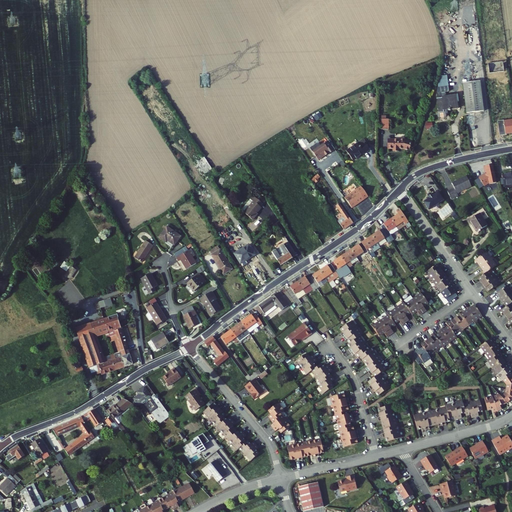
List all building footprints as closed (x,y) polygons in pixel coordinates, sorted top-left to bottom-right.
[(503,72),(501,62),(487,64),(488,74),(503,72)] [(469,114),(486,112),(482,82),(465,84),(469,114)] [(453,112),(460,111),(458,97),(445,99),(445,100),(440,101),(442,115),(447,114),(446,113),(450,112),(450,113),(453,113),(453,112)] [(499,135),(511,132),(511,119),(497,121),(499,135)] [(331,140),(331,139),(322,146),(320,143),(318,143),(312,147),(320,159),(332,151),(332,152),(337,148),(334,144),(331,140)] [(407,139),(389,139),(389,149),(394,149),(394,151),(399,151),(400,149),(405,149),(410,150),(412,141),(407,139)] [(348,151),(354,160),(365,153),(365,154),(371,150),(366,143),(361,146),(358,143),(348,151)] [(204,175),(212,169),(204,157),(196,162),(204,175)] [(499,182),(495,164),(488,165),(489,172),(487,173),(481,177),(486,185),(491,182),(491,183),(499,182)] [(311,179),(314,183),(321,179),(318,175),(311,179)] [(473,187),(468,176),(453,182),(456,188),(449,191),(452,199),(459,196),(458,193),(473,187)] [(354,196),(348,200),(354,209),(360,205),(361,205),(371,198),(365,190),(361,192),(360,191),(354,195),(354,196)] [(443,200),(438,192),(424,201),(429,209),(443,200)] [(255,202),(245,212),(253,220),(256,217),(255,216),(263,209),(262,208),(265,205),(257,198),(254,201),(255,202)] [(253,199),(243,210),(245,212),(255,202),(254,201),(253,199)] [(346,229),(354,223),(341,204),(337,207),(345,217),(340,221),(346,229)] [(393,219),(401,230),(408,225),(410,228),(414,225),(402,208),(398,210),(400,214),(393,219)] [(489,226),(481,214),(470,220),(477,233),(489,226)] [(383,226),(384,228),(392,239),(396,237),(393,234),(396,234),(401,230),(393,219),(383,226)] [(165,236),(172,243),(179,237),(166,224),(158,231),(164,237),(165,236)] [(384,228),(374,235),(381,246),(388,242),(389,244),(393,241),(392,239),(384,228)] [(374,235),(363,242),(368,250),(372,255),(376,253),(375,252),(382,247),(381,246),(374,235)] [(135,256),(142,261),(153,245),(146,240),(135,256)] [(298,254),(289,241),(284,244),(293,257),(298,254)] [(363,242),(353,249),(358,257),(368,250),(363,242)] [(281,266),(293,257),(284,244),(272,252),(281,266)] [(249,245),(235,253),(244,266),(248,263),(246,260),(255,254),(249,245)] [(186,264),(188,268),(197,262),(188,246),(176,253),(180,260),(183,258),(187,264),(186,264)] [(222,248),(213,254),(218,262),(219,261),(226,272),(234,267),(222,248)] [(353,249),(343,256),(348,264),(358,257),(353,249)] [(414,253),(419,263),(425,260),(420,250),(414,253)] [(498,265),(488,251),(476,260),(477,262),(479,261),(486,270),(484,272),(485,274),(480,278),(490,291),(501,283),(491,270),(498,265)] [(343,256),(333,263),(338,270),(348,264),(343,256)] [(60,268),(67,272),(71,266),(64,262),(60,268)] [(333,263),(322,270),(331,283),(341,275),(338,270),(333,263)] [(454,282),(440,263),(429,271),(433,276),(434,278),(436,280),(440,285),(441,287),(448,298),(450,299),(460,291),(457,287),(459,285),(455,281),(454,282)] [(322,270),(312,277),(320,290),(331,283),(322,270)] [(141,278),(150,293),(157,289),(155,286),(158,284),(151,272),(141,278)] [(188,282),(195,290),(206,281),(200,273),(188,282)] [(310,275),(300,281),(307,292),(313,288),(316,292),(320,290),(312,277),(310,275)] [(300,281),(289,288),(299,302),(303,299),(301,296),(307,292),(300,281)] [(511,287),(509,284),(498,292),(501,297),(499,298),(502,303),(504,301),(508,306),(501,311),(502,313),(504,312),(511,321),(509,323),(510,325),(511,323),(511,287)] [(203,297),(213,314),(223,309),(217,299),(219,298),(215,290),(203,297)] [(284,296),(281,291),(258,307),(266,318),(281,307),(284,310),(290,306),(283,297),(284,296)] [(425,296),(424,295),(423,296),(412,304),(410,305),(409,303),(407,304),(395,313),(394,313),(395,315),(394,316),(382,324),(380,325),(387,335),(391,332),(394,336),(401,332),(398,328),(402,325),(401,323),(405,321),(408,325),(415,320),(412,316),(416,313),(417,315),(421,312),(424,317),(431,312),(428,308),(432,305),(425,296)] [(158,303),(159,302),(157,299),(152,302),(152,303),(148,306),(150,308),(158,303)] [(105,300),(95,304),(97,310),(107,306),(105,300)] [(149,308),(159,325),(167,320),(158,303),(150,308),(149,308)] [(183,310),(193,326),(201,321),(196,313),(199,312),(194,304),(183,310)] [(481,322),(487,318),(479,307),(465,317),(464,315),(461,317),(462,319),(453,325),(452,323),(450,325),(453,329),(448,332),(447,331),(442,334),(443,335),(439,339),(437,336),(434,338),(435,340),(424,347),(427,350),(422,354),(421,352),(419,354),(428,366),(433,363),(435,362),(433,359),(438,355),(440,354),(441,353),(446,349),(447,350),(449,349),(459,341),(461,340),(459,338),(465,334),(466,333),(468,332),(479,324),(480,323),(481,322)] [(118,315),(98,322),(102,334),(106,333),(122,327),(118,315)] [(264,325),(258,316),(254,318),(253,316),(243,323),(250,334),(264,325)] [(102,334),(98,322),(78,329),(91,368),(92,368),(98,366),(99,371),(103,370),(104,372),(105,375),(118,370),(116,365),(117,364),(116,360),(118,359),(117,354),(105,358),(98,336),(102,334)] [(382,396),(394,388),(392,386),(385,376),(384,375),(386,374),(391,370),(390,369),(382,358),(381,356),(380,354),(378,355),(374,350),(372,351),(369,346),(368,345),(367,344),(363,338),(366,336),(362,330),(361,329),(360,327),(356,322),(345,330),(348,334),(345,335),(350,342),(352,340),(355,344),(352,346),(355,350),(353,351),(357,357),(359,356),(364,362),(366,361),(372,369),(369,370),(374,377),(376,375),(379,379),(373,383),(375,387),(373,389),(377,395),(380,393),(382,396)] [(240,342),(250,334),(243,323),(233,331),(238,338),(240,342)] [(310,337),(316,333),(308,323),(291,337),(298,345),(309,336),(310,337)] [(270,326),(266,328),(275,339),(278,337),(270,326)] [(130,349),(122,327),(106,333),(108,338),(111,337),(113,343),(117,341),(120,353),(123,352),(123,351),(130,349)] [(227,345),(238,338),(233,331),(222,338),(227,345)] [(152,341),(158,351),(171,344),(165,334),(152,341)] [(221,368),(233,359),(214,335),(206,341),(211,347),(214,344),(221,354),(214,359),(221,368)] [(498,345),(495,340),(493,342),(486,347),(482,349),(483,351),(487,357),(491,362),(492,364),(490,365),(494,370),(495,372),(496,373),(500,379),(501,379),(502,380),(505,386),(507,385),(510,388),(509,392),(508,396),(503,399),(501,397),(495,399),(494,397),(489,399),(488,399),(489,407),(491,411),(495,409),(496,413),(500,412),(504,411),(504,408),(510,407),(511,405),(511,366),(511,367),(508,362),(505,358),(507,357),(505,354),(502,350),(504,349),(502,346),(500,344),(498,345)] [(120,353),(117,354),(118,359),(116,360),(117,364),(116,365),(118,370),(135,365),(130,350),(123,353),(123,352),(120,353)] [(312,357),(309,353),(298,361),(300,363),(307,373),(309,374),(313,371),(317,376),(318,377),(319,379),(323,384),(319,387),(323,392),(324,393),(335,386),(332,382),(336,380),(331,373),(334,371),(329,365),(326,367),(323,363),(319,367),(317,364),(320,361),(315,355),(312,357)] [(171,385),(182,376),(175,367),(170,370),(171,371),(164,376),(171,385)] [(261,375),(263,373),(261,370),(252,377),(250,375),(247,377),(251,382),(256,379),(261,375)] [(256,399),(266,391),(256,379),(251,382),(247,386),(251,392),(252,391),(254,393),(253,395),(256,399)] [(154,396),(147,386),(139,391),(141,393),(136,397),(142,405),(154,396)] [(203,396),(198,389),(187,397),(197,411),(206,405),(200,397),(203,396)] [(343,431),(345,438),(345,439),(346,441),(348,448),(361,443),(360,439),(363,438),(360,431),(358,432),(356,427),(354,427),(353,423),(357,422),(355,415),(351,416),(350,411),(352,411),(350,406),(353,406),(351,398),(348,399),(347,394),(333,398),(335,405),(335,407),(336,408),(338,415),(338,416),(342,429),(343,431)] [(415,416),(413,416),(417,430),(422,429),(423,432),(430,430),(430,427),(439,424),(439,427),(447,425),(446,422),(451,421),(450,417),(454,416),(455,419),(463,417),(462,414),(466,413),(467,415),(472,414),(473,417),(481,415),(480,412),(484,411),(481,400),(475,402),(473,402),(471,403),(464,405),(463,398),(460,399),(448,402),(446,403),(446,405),(447,407),(445,407),(432,411),(430,412),(428,412),(415,416)] [(124,399),(106,412),(125,434),(128,431),(124,427),(123,427),(115,417),(133,404),(124,399)] [(219,407),(216,403),(206,412),(211,417),(212,418),(213,420),(217,425),(218,427),(227,437),(228,439),(229,440),(238,450),(240,452),(243,449),(247,455),(248,456),(250,458),(254,463),(262,456),(258,452),(261,450),(257,444),(254,447),(250,443),(249,444),(246,440),(249,438),(244,432),(241,434),(234,427),(237,424),(233,419),(229,421),(226,417),(227,416),(224,413),(227,411),(221,405),(219,407)] [(278,404),(269,411),(272,415),(269,417),(271,420),(272,419),(275,422),(272,425),(276,431),(279,428),(282,432),(290,425),(286,420),(285,419),(284,418),(280,413),(283,410),(279,405),(278,404)] [(383,406),(385,415),(383,416),(385,423),(388,422),(390,431),(387,432),(389,439),(392,438),(394,443),(408,439),(407,437),(404,425),(403,423),(403,421),(399,409),(398,407),(389,409),(388,405),(383,406)] [(172,416),(165,406),(161,408),(168,418),(172,416)] [(103,423),(95,410),(81,417),(86,423),(92,419),(97,427),(103,423)] [(70,445),(74,451),(96,437),(86,423),(81,417),(58,426),(61,431),(79,424),(86,434),(70,445)] [(110,417),(106,421),(114,430),(118,427),(110,417)] [(204,434),(199,437),(194,440),(196,441),(192,443),(195,448),(190,451),(194,456),(198,453),(200,456),(207,451),(204,445),(207,443),(210,442),(204,434)] [(503,437),(495,441),(503,455),(511,450),(511,435),(505,439),(503,437)] [(294,444),(288,445),(291,459),(296,457),(297,461),(304,459),(303,456),(312,454),(313,457),(321,455),(320,452),(324,451),(321,437),(314,439),(313,439),(311,440),(298,443),(296,443),(294,444)] [(40,439),(32,444),(40,456),(48,451),(40,439)] [(494,451),(487,440),(481,444),(482,445),(475,449),(481,459),(494,451)] [(29,458),(19,445),(10,451),(14,456),(9,459),(13,463),(20,458),(22,462),(29,458)] [(66,448),(70,454),(74,451),(70,445),(66,448)] [(473,456),(467,447),(450,457),(456,467),(473,456)] [(443,469),(435,456),(426,462),(428,465),(429,465),(435,474),(443,469)] [(227,475),(215,459),(206,467),(218,482),(227,475)] [(48,467),(37,475),(41,481),(59,468),(57,464),(50,469),(48,467)] [(402,470),(400,467),(390,473),(393,477),(392,478),(395,482),(396,481),(397,484),(408,477),(405,473),(404,474),(403,473),(401,472),(402,470)] [(10,495),(21,482),(13,474),(1,487),(10,495)] [(363,488),(360,474),(353,476),(353,478),(343,480),(346,491),(352,489),(353,490),(363,488)] [(462,496),(458,481),(445,485),(447,492),(449,491),(451,499),(462,496)] [(415,487),(411,482),(402,487),(404,490),(403,490),(406,496),(407,495),(410,500),(418,494),(416,490),(416,491),(414,488),(415,487)] [(320,483),(300,488),(305,511),(306,511),(325,508),(320,483)] [(197,495),(191,484),(177,492),(178,492),(149,509),(149,508),(141,511),(164,511),(173,508),(175,511),(181,507),(179,504),(183,502),(197,495)] [(33,509),(42,505),(35,491),(26,495),(33,509)] [(90,495),(54,511),(72,511),(94,502),(90,495)] [(429,509),(425,503),(414,509),(415,511),(428,511),(428,510),(429,509)]
